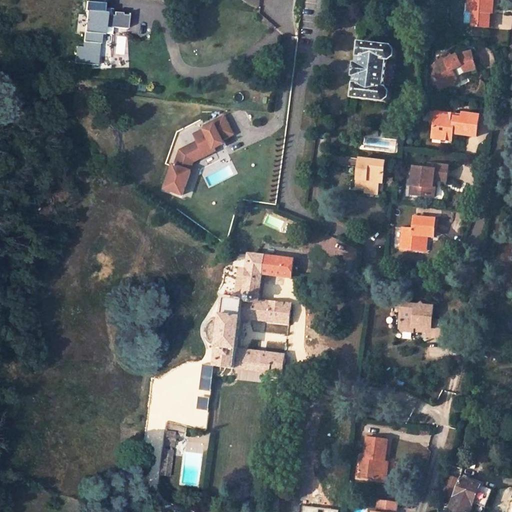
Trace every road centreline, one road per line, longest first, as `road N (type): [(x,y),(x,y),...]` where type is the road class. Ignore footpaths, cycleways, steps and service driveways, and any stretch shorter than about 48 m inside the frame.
road 1 (residential): [(511,104),(470,252),(456,268),(426,271),(332,229),(295,208),(287,183),(322,0)]
road 2 (unknown): [(210,261),(168,268),(156,282),(145,393),(148,480),(159,495),(206,511)]
road 3 (unknown): [(129,14),(152,14),(175,58),(200,74),(272,43),(282,10),(252,0)]
road 4 (unknown): [(282,511),(290,343)]
